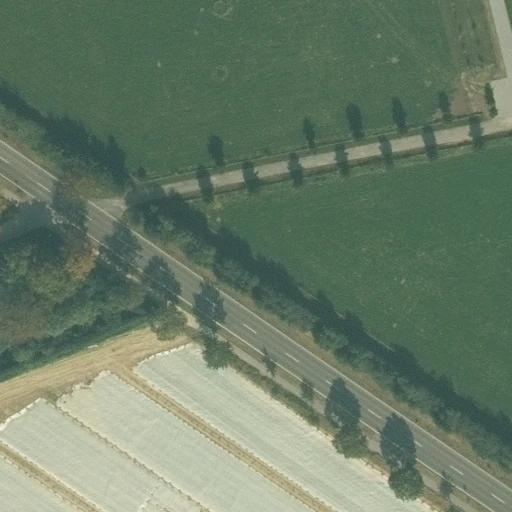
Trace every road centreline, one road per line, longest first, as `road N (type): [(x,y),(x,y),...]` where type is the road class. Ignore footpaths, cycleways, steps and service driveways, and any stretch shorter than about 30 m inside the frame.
road 1 (primary): [(480,487),(75,209)]
road 2 (track): [(511,119),(75,209)]
